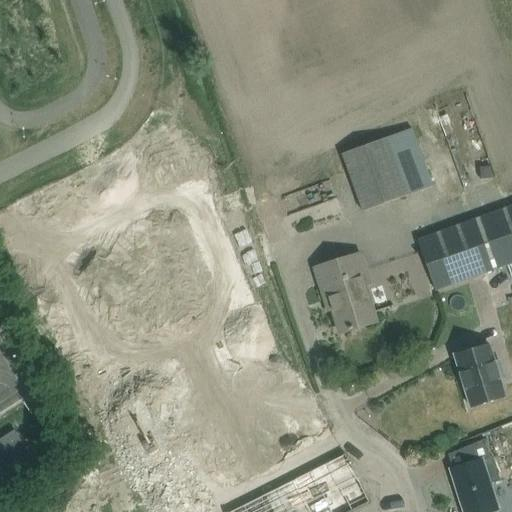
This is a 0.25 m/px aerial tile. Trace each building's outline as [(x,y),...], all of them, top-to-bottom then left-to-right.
[(149,0),(125,7),(134,36),(169,26),(161,0),(149,0)] [(363,212),(382,205),(434,188),(413,129),(342,154),(363,212)] [(511,206),(437,233),(418,240),(422,252),(434,283),(436,289),(446,286),(506,264),(511,279),(511,278),(511,206)] [(120,342),(128,368),(226,337),(189,222),(85,255),(113,344),(120,342)] [(209,235),(217,254),(246,241),(238,222),(209,235)] [(340,334),(376,322),(361,273),(365,271),(360,254),(315,268),(326,301),(329,300),(340,334)] [(472,287),(457,294),(464,310),(479,303),(472,287)] [(455,356),(471,407),(505,396),(500,379),(505,377),(500,361),(495,363),(489,345),(455,356)] [(301,400),(315,431),(338,420),(323,389),(301,400)] [(249,425),(221,436),(234,470),(263,458),(249,425)] [(205,511),(170,426),(140,438),(169,508),(186,501),(190,511),(205,511)] [(0,438),(0,491),(38,467),(14,430),(0,438)] [(492,511),(499,510),(490,484),(501,481),(493,456),(491,457),(485,439),(448,455),(453,469),(450,470),(463,511),(492,511)] [(345,454),(231,511),(348,511),(369,502),(345,454)]
